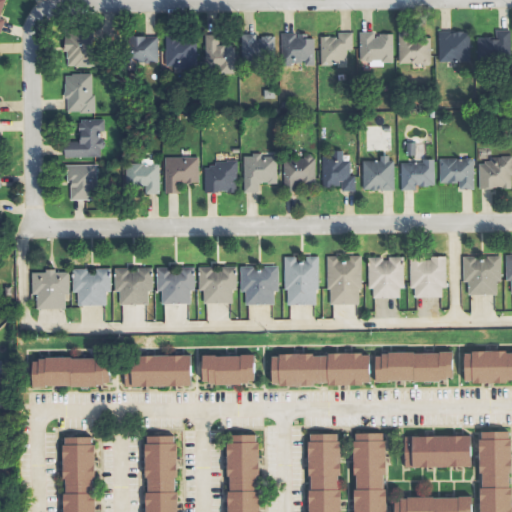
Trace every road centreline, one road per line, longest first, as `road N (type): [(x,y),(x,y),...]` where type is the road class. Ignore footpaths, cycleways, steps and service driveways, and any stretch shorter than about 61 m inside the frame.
road 1 (residential): [(310,0),(60,4),(38,13),(29,36),(29,228)]
road 2 (residential): [(511,222),(29,228)]
